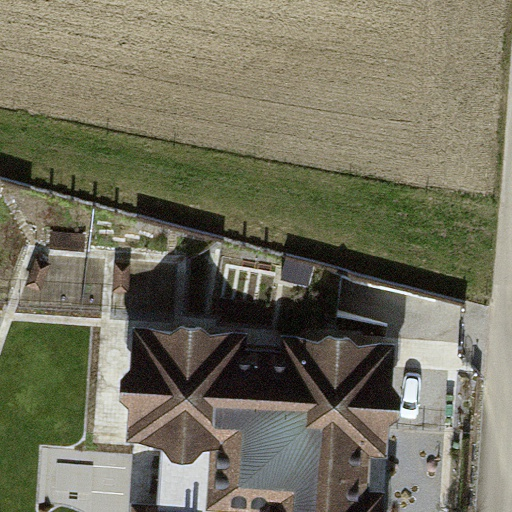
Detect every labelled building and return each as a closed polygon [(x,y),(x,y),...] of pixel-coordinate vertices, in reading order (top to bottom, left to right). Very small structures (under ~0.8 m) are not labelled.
[(38,229),(37,243),(75,246),(76,232),(38,229)] [(277,252),(270,272),(298,280),(304,260),(277,252)] [(19,285),(33,289),(43,259),(29,254),(19,285)] [(106,287),(120,289),(122,261),(108,260),(106,287)] [(239,341),(240,324),(125,321),(120,431),(151,434),(148,496),(123,496),(121,511),(375,511),(385,334),(271,329),(271,343),(239,341)]
